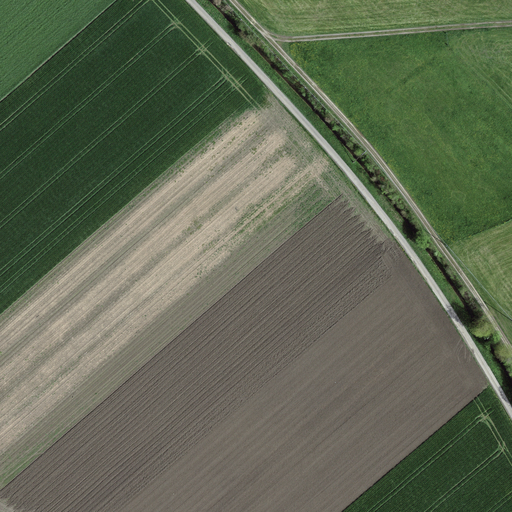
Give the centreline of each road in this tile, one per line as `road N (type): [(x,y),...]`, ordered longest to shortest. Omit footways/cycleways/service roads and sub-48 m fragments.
road 1 (track): [(187,0),(392,230),(511,414)]
road 2 (track): [(265,35),(395,180),(511,352)]
road 3 (track): [(511,23),(279,39),(231,0)]
